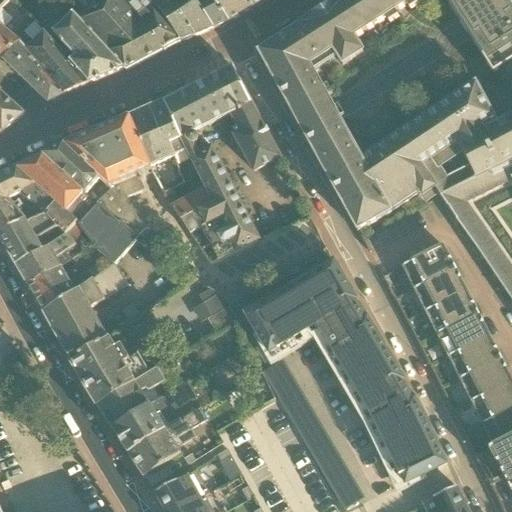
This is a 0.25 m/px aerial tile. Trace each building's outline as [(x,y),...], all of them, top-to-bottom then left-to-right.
[(0,26),(0,11),(11,0),(10,0),(0,0),(0,58),(5,62),(20,44),(17,41),(0,26)] [(59,0),(59,1),(69,10),(101,45),(125,71),(126,71),(127,71),(164,51),(165,52),(182,44),(167,22),(152,6),(138,19),(119,0),(87,0),(93,6),(86,12),(80,6),(75,0),(59,0)] [(182,44),(195,38),(179,15),(166,0),(160,0),(156,3),(153,0),(151,0),(148,2),(152,6),(167,22),(182,44)] [(166,0),(179,15),(195,38),(214,30),(201,12),(201,11),(196,4),(192,0),(166,0)] [(192,0),(196,4),(201,11),(201,12),(214,30),(230,23),(253,9),(254,9),(246,0),(192,0)] [(246,0),(254,9),(267,0),(246,0)] [(354,39),(415,0),(443,0),(493,77),(511,63),(511,13),(503,0),(341,0),(301,26),(301,27),(259,54),(358,233),(392,214),(421,194),(426,202),(438,194),(456,220),(453,223),(455,226),(459,224),(469,238),(466,240),(468,243),(471,241),(482,257),(479,259),(481,262),(484,260),(494,275),(491,277),(493,281),(497,279),(511,301),(508,303),(511,307),(511,305),(511,118),(496,126),(475,85),(469,90),(411,128),(411,129),(401,135),(362,161),(310,67),(334,51),(343,66),(364,53),(354,39)] [(89,86),(125,71),(101,45),(69,10),(68,11),(73,17),(50,39),(49,40),(89,86)] [(49,40),(50,39),(44,33),(34,44),(24,34),(17,41),(20,44),(28,52),(28,51),(40,65),(66,96),(89,86),(49,40)] [(49,104),(66,96),(40,65),(28,51),(28,52),(20,44),(5,62),(49,104)] [(251,105),(233,68),(165,103),(181,139),(182,139),(182,141),(197,133),(231,115),(251,105)] [(24,115),(0,93),(0,129),(3,133),(24,115)] [(189,153),(187,150),(182,141),(182,139),(181,139),(165,103),(150,110),(171,159),(174,157),(175,159),(189,153)] [(254,173),(280,159),(251,105),(231,115),(238,129),(234,131),(237,135),(235,136),(254,173)] [(152,169),(175,159),(174,157),(171,159),(150,110),(130,119),(150,167),(151,167),(152,169)] [(153,171),(152,169),(151,167),(150,167),(130,119),(116,125),(81,140),(65,147),(64,147),(100,180),(100,181),(111,191),(98,205),(99,206),(139,239),(150,225),(132,208),(128,198),(146,191),(140,177),(153,171)] [(189,153),(207,189),(213,203),(180,220),(180,221),(182,221),(191,235),(202,229),(219,263),(260,242),(213,148),(206,152),(201,142),(197,133),(182,141),(187,150),(189,153)] [(86,195),(100,181),(100,180),(64,147),(44,157),(86,195)] [(58,205),(68,214),(77,224),(79,227),(91,214),(99,206),(98,205),(86,195),(44,157),(20,169),(58,205)] [(0,204),(9,200),(21,194),(44,217),(46,218),(58,205),(20,169),(19,169),(18,169),(0,177),(0,204)] [(165,193),(172,207),(180,203),(173,189),(165,193)] [(207,189),(180,203),(172,207),(180,220),(213,203),(207,189)] [(0,237),(25,223),(24,221),(9,200),(0,204),(0,237)] [(57,229),(65,237),(69,233),(77,224),(68,214),(58,205),(46,218),(44,217),(26,225),(25,223),(0,237),(17,267),(44,251),(38,241),(57,229)] [(117,266),(139,239),(99,206),(91,214),(79,227),(93,246),(93,245),(98,251),(115,266),(116,267),(117,266)] [(44,251),(17,267),(28,286),(62,268),(71,262),(66,253),(77,246),(69,233),(65,237),(50,247),(44,251)] [(451,260),(450,260),(444,247),(402,268),(403,269),(403,270),(414,292),(456,270),(451,260)] [(188,284),(196,275),(180,261),(172,270),(188,284)] [(406,383),(348,285),(335,263),(246,315),(269,355),(319,326),(366,407),(374,419),(406,487),(448,467),(416,400),(414,401),(404,384),(406,383)] [(44,315),(71,362),(108,340),(91,310),(106,301),(130,287),(117,266),(116,267),(115,266),(94,280),(85,286),(77,292),(77,293),(44,315)] [(77,292),(62,268),(28,286),(44,315),(77,293),(77,292)] [(461,281),(462,280),(456,270),(414,292),(426,314),(467,293),(461,281)] [(80,279),(85,286),(94,280),(89,273),(80,279)] [(204,305),(212,319),(208,321),(217,336),(239,323),(224,298),(211,291),(200,298),(204,305)] [(474,305),(473,305),(467,293),(426,314),(437,337),(479,315),(474,305)] [(483,326),(484,325),(479,315),(437,337),(448,359),(490,338),(483,326)] [(497,350),(496,350),(490,338),(448,359),(460,382),(502,360),(497,350)] [(150,375),(150,374),(139,354),(130,359),(122,346),(116,350),(110,339),(108,340),(71,362),(97,407),(98,407),(136,384),(135,383),(150,375)] [(511,381),(506,371),(507,370),(502,360),(460,382),(471,404),(511,383),(511,381)] [(150,406),(141,392),(146,390),(148,391),(150,391),(175,376),(168,363),(150,374),(150,375),(135,383),(136,384),(98,407),(113,430),(150,406)] [(175,425),(174,424),(168,414),(197,397),(189,383),(150,406),(113,430),(113,431),(113,432),(114,432),(119,439),(118,439),(123,447),(124,447),(129,455),(175,425)] [(511,383),(471,404),(483,427),(511,411),(511,383)] [(129,456),(144,479),(181,455),(176,446),(180,444),(181,446),(195,438),(191,431),(208,421),(201,409),(174,424),(175,425),(129,455),(128,455),(129,456)] [(511,411),(483,427),(494,448),(511,438),(511,411)] [(511,438),(494,448),(477,457),(493,487),(505,480),(511,492),(511,491),(511,438)] [(228,451),(221,454),(223,459),(227,464),(233,460),(233,461),(228,451)] [(179,485),(178,483),(156,495),(165,511),(178,511),(201,499),(189,479),(179,485)] [(249,488),(242,492),(245,497),(248,502),(254,498),(248,488),(249,488)] [(464,504),(458,491),(435,500),(436,502),(425,507),(427,511),(464,511),(467,511),(464,504)] [(207,511),(201,499),(178,511),(207,511)]
